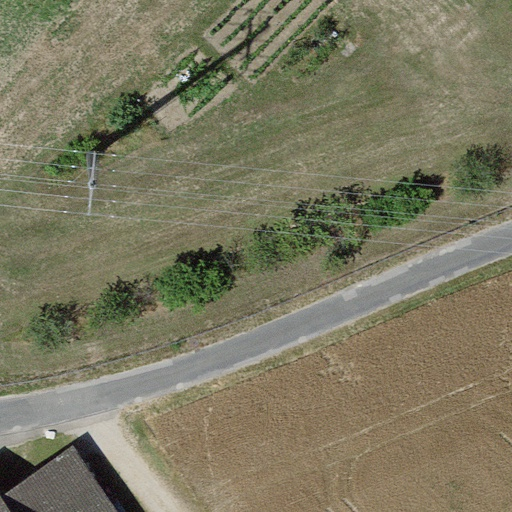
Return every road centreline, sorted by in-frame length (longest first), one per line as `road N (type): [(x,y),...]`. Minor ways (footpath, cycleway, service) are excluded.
road 1 (residential): [(0,418),(167,379),(511,239)]
road 2 (track): [(171,511),(82,403)]
